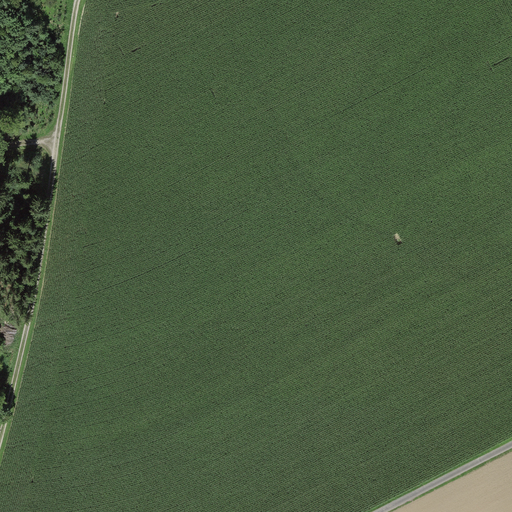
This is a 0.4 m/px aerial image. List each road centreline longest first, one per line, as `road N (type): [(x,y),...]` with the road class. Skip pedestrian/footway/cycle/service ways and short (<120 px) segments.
road 1 (unclassified): [(0,463),(39,315),(72,0)]
road 2 (unclassified): [(511,446),(382,511)]
